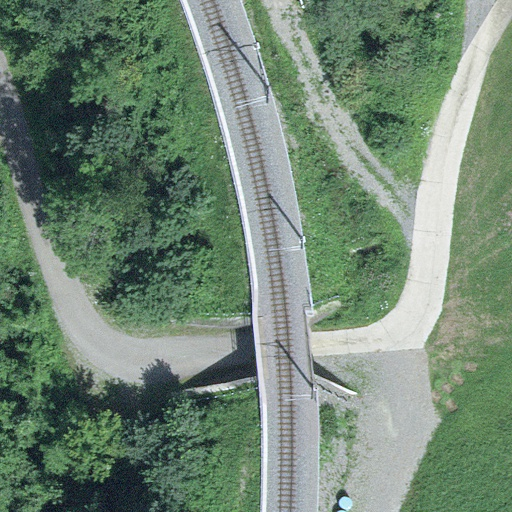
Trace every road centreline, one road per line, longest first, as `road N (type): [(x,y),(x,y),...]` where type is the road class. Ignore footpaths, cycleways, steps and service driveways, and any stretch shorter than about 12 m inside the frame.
road 1 (track): [(0,94),(77,304),(102,342),(126,357),(409,331)]
road 2 (track): [(503,0),(454,101),(409,331)]
road 3 (track): [(368,511),(409,331)]
